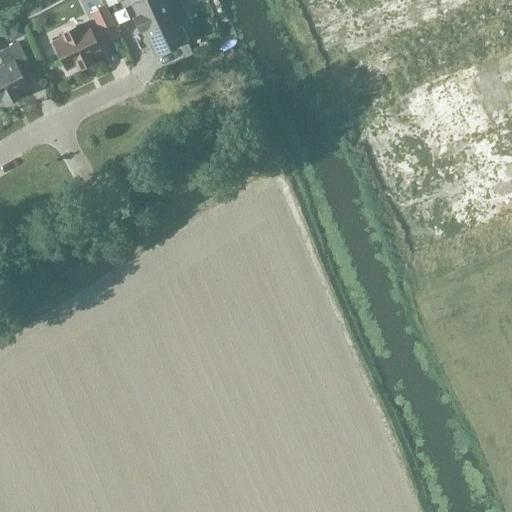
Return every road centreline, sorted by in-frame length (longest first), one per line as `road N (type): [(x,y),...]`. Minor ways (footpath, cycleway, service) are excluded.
road 1 (residential): [(0,155),(55,119),(156,78)]
road 2 (residential): [(411,0),(428,43),(496,0)]
